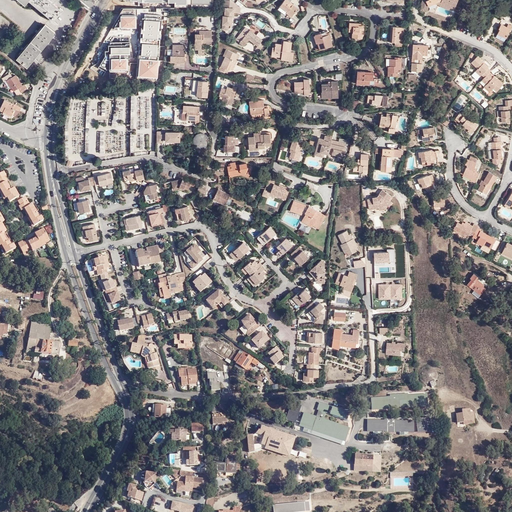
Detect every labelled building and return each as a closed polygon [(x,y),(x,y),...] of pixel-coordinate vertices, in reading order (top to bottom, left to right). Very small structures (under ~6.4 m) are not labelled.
[(30,0),(53,19),(61,9),(50,0),(19,0),(25,4),(27,0),(30,0)] [(225,8),(225,15),(232,16),(233,16),(234,16),(234,12),(239,12),(240,11),(240,7),(229,0),(223,0),(224,7),(225,8)] [(292,17),(294,13),(295,12),(298,8),(287,0),(285,0),(281,6),(288,12),(287,13),(292,17)] [(210,15),(218,15),(218,8),(217,7),(217,1),(212,1),(211,7),(210,7),(210,15)] [(437,1),(434,3),(439,5),(439,6),(449,9),(450,7),(437,1)] [(168,22),(168,14),(157,13),(156,18),(158,18),(165,18),(165,22),(168,22)] [(118,16),(112,14),(96,41),(102,45),(104,43),(108,45),(125,16),(118,16)] [(223,15),(222,29),(228,29),(228,24),(231,25),(232,21),(232,16),(225,15),(223,15)] [(359,27),(359,26),(359,23),(349,23),(349,32),(353,32),(352,38),(359,39),(359,35),(363,36),(364,28),(359,27)] [(20,60),(29,64),(54,32),(45,24),(17,58),(20,60)] [(507,27),(501,24),(499,29),(500,29),(498,34),(506,38),(511,25),(508,24),(507,27)] [(245,27),(236,39),(240,42),(239,43),(244,46),(249,39),(258,46),(256,49),(259,52),(264,46),(260,43),(262,40),(250,30),(249,31),(245,27)] [(404,28),(391,27),(390,42),(403,43),(404,28)] [(147,44),(144,44),(143,44),(141,30),(126,31),(127,45),(132,45),(139,44),(140,49),(140,50),(147,49),(147,44)] [(201,34),(195,34),(195,49),(198,49),(198,54),(204,55),(204,49),(202,49),(202,42),(207,42),(207,43),(211,43),(212,31),(206,31),(201,30),(201,34)] [(323,37),(322,33),(314,36),(317,44),(318,43),(320,50),(333,46),(329,35),(328,35),(323,37)] [(285,57),(285,60),(292,61),(294,52),(291,51),(291,42),(283,41),(283,45),(275,44),(275,48),(273,47),(271,56),(281,57),(281,56),(285,57)] [(173,44),(173,46),(172,53),(172,55),(170,55),(170,61),(185,62),(185,45),(173,44)] [(428,45),(413,44),(411,71),(421,71),(422,55),(427,56),(428,45)] [(228,50),(225,57),(221,66),(222,67),(220,70),(227,74),(229,70),(231,71),(231,70),(238,54),(228,50)] [(238,54),(231,70),(233,71),(240,55),(238,54)] [(490,72),(490,71),(488,68),(483,63),(484,62),(478,56),(471,63),(478,69),(475,71),(480,76),(482,75),(484,77),(490,72)] [(395,59),(390,59),(390,66),(388,66),(388,76),(397,77),(398,70),(401,70),(401,58),(395,57),(395,59)] [(27,66),(29,64),(20,60),(21,62),(19,65),(24,69),(26,66),(27,66)] [(80,76),(85,78),(87,75),(90,69),(89,68),(90,66),(87,65),(80,76)] [(103,74),(110,74),(110,66),(102,66),(102,71),(102,73),(102,74),(103,74)] [(373,73),(358,71),(357,84),(373,85),(373,73)] [(492,74),(490,72),(484,77),(482,80),(486,84),(485,86),(491,91),(493,88),(497,91),(503,84),(494,76),(492,77),(492,78),(490,77),(491,76),(492,74)] [(7,81),(12,77),(10,73),(4,77),(2,78),(9,89),(11,88),(7,81)] [(244,81),(252,82),(255,76),(247,73),(244,81)] [(16,75),(12,77),(7,81),(11,88),(12,87),(14,90),(19,88),(21,92),(27,89),(24,84),(22,85),(16,75)] [(186,77),(185,83),(194,84),(193,91),(198,91),(198,96),(208,97),(209,85),(208,85),(208,81),(194,79),(194,78),(186,77)] [(304,91),(305,93),(305,95),(310,95),(309,79),(304,79),(304,82),(294,82),(295,91),(304,91)] [(328,84),(322,85),(322,92),(321,93),(322,98),(339,98),(338,81),(332,81),(332,82),(328,83),(328,84)] [(223,85),(220,92),(224,93),(223,97),(222,102),(232,105),(235,93),(231,92),(232,88),(223,85)] [(375,96),(371,95),(371,100),(372,100),(372,104),(378,105),(378,106),(381,107),(381,105),(387,106),(388,97),(375,95),(375,96)] [(0,108),(0,109),(12,115),(14,110),(12,109),(13,108),(20,111),(22,108),(5,99),(0,108)] [(265,107),(264,104),(263,99),(249,101),(251,114),(265,112),(266,115),(271,114),(269,106),(268,106),(265,107)] [(510,116),(509,112),(508,113),(508,110),(509,110),(510,110),(510,105),(511,104),(511,99),(505,100),(506,106),(499,106),(499,111),(501,111),(501,117),(502,121),(509,121),(509,116),(510,116)] [(184,105),(184,109),(184,112),(183,112),(182,120),(187,120),(187,119),(196,120),(196,123),(200,123),(200,111),(200,106),(184,105)] [(184,112),(184,109),(176,109),(175,119),(182,120),(183,112),(184,112)] [(460,112),(456,117),(464,122),(462,124),(468,129),(467,131),(471,134),(477,125),(474,122),(473,123),(467,118),(460,112)] [(392,118),(386,117),(381,116),(379,126),(389,128),(388,132),(394,133),(397,115),(393,114),(392,118)] [(434,127),(422,128),(424,135),(422,135),(423,141),(434,139),(432,132),(432,130),(434,130),(434,127)] [(172,132),(171,141),(180,141),(180,137),(185,137),(186,132),(172,132)] [(194,137),(194,139),(194,143),(195,146),(198,147),(200,148),(203,149),(206,147),(209,145),(209,141),(209,138),(208,136),(205,133),(203,133),(199,133),(196,135),(194,137)] [(254,137),(254,135),(249,135),(250,150),(259,150),(259,147),(265,147),(265,145),(271,145),(271,138),(271,133),(261,134),(261,136),(254,137)] [(226,145),(235,145),(235,135),(226,135),(226,139),(226,145)] [(329,151),(332,140),(332,137),(325,136),(324,139),(319,138),(316,150),(324,153),(328,154),(329,151)] [(293,150),(292,153),(290,158),(298,161),(301,152),(300,152),(302,143),(293,140),(290,149),(291,149),(293,150)] [(346,144),(332,140),(329,151),(333,152),(332,154),(339,156),(341,151),(344,152),(346,144)] [(502,141),(501,141),(494,142),(493,142),(493,146),(492,146),(493,150),(494,150),(495,158),(500,157),(503,157),(501,145),(502,144),(502,141)] [(391,156),(400,156),(400,149),(383,148),(382,153),(381,171),(390,171),(391,156)] [(427,161),(427,164),(438,163),(436,153),(433,154),(432,150),(418,152),(419,157),(421,156),(422,162),(427,161)] [(360,162),(358,162),(353,161),(353,170),(362,171),(362,173),(368,173),(368,154),(361,154),(361,159),(360,162)] [(470,180),(475,182),(479,173),(474,171),(475,169),(477,163),(475,162),(469,160),(467,159),(465,164),(467,165),(463,174),(471,178),(470,179),(470,180)] [(231,166),(229,166),(228,166),(229,176),(234,175),(234,173),(241,171),(249,174),(252,168),(247,167),(246,163),(236,165),(235,162),(231,163),(231,166)] [(142,183),(144,180),(142,169),(135,171),(136,174),(131,174),(130,170),(123,172),(124,177),(131,182),(136,180),(137,181),(138,181),(142,183)] [(17,198),(19,197),(16,193),(14,194),(12,189),(10,191),(5,182),(7,181),(4,177),(6,176),(3,172),(0,173),(0,183),(0,185),(0,184),(0,188),(1,191),(6,199),(7,198),(10,202),(17,198)] [(490,186),(491,186),(497,177),(490,172),(483,181),(482,180),(480,184),(481,185),(478,189),(485,194),(489,188),(488,188),(490,186)] [(111,173),(94,177),(95,185),(96,186),(100,185),(113,182),(111,173)] [(431,184),(432,183),(438,181),(435,173),(428,175),(428,174),(418,178),(419,182),(421,182),(423,187),(426,186),(427,189),(432,187),(431,184)] [(95,185),(94,177),(88,178),(88,176),(76,178),(77,183),(79,183),(80,186),(82,186),(83,191),(91,189),(90,186),(95,185)] [(275,181),(268,178),(265,186),(272,189),(270,192),(282,196),(281,198),(286,200),(290,188),(285,187),(285,188),(278,186),(274,184),(275,181)] [(188,189),(191,182),(182,179),(171,181),(173,188),(179,187),(184,189),(184,188),(188,189)] [(149,183),(144,180),(142,183),(141,186),(145,189),(147,185),(149,185),(148,184),(149,183)] [(156,184),(149,185),(147,185),(145,189),(144,191),(146,201),(149,200),(149,199),(158,197),(156,188),(157,188),(156,184)] [(214,198),(225,204),(229,197),(234,200),(234,201),(243,206),(245,201),(236,196),(235,197),(231,195),(232,193),(231,193),(230,194),(219,188),(214,198)] [(377,198),(377,197),(369,198),(369,200),(367,201),(369,210),(379,208),(379,210),(384,209),(387,205),(389,207),(391,203),(388,200),(391,196),(382,190),(378,194),(379,197),(379,198),(377,198)] [(25,197),(20,200),(18,201),(21,205),(23,210),(25,209),(27,213),(32,222),(34,226),(43,221),(41,216),(39,218),(31,205),(30,206),(25,197)] [(444,197),(433,198),(434,206),(445,206),(445,208),(449,208),(448,198),(444,198),(444,197)] [(89,205),(88,200),(78,202),(80,213),(90,211),(89,205)] [(293,200),(290,209),(302,213),(302,212),(305,213),(302,219),(313,225),(313,226),(314,223),(319,226),(325,217),(315,211),(316,210),(309,206),(309,205),(308,207),(304,206),(305,204),(293,200)] [(175,208),(176,213),(177,212),(179,220),(190,218),(188,206),(175,208)] [(152,226),(158,225),(158,223),(161,222),(160,213),(161,212),(164,212),(163,208),(149,211),(152,226)] [(2,234),(4,233),(2,228),(4,228),(1,223),(4,221),(0,214),(0,245),(0,246),(2,245),(7,254),(16,249),(13,244),(11,245),(8,241),(6,242),(2,234)] [(129,225),(130,230),(142,227),(140,216),(126,219),(127,225),(129,225)] [(313,225),(302,219),(301,221),(312,227),(313,225)] [(477,227),(478,226),(474,224),(473,226),(465,222),(465,223),(464,225),(462,223),(461,224),(457,222),(454,229),(464,235),(465,234),(468,235),(469,233),(473,235),(477,227)] [(98,239),(96,232),(95,232),(94,229),(95,228),(95,224),(84,227),(84,231),(86,231),(87,234),(89,234),(89,237),(90,241),(98,239)] [(263,238),(260,241),(263,245),(276,233),(270,226),(261,234),(263,238)] [(473,235),(472,237),(478,240),(476,243),(482,246),(483,245),(483,243),(491,247),(495,239),(480,231),(481,229),(477,227),(473,235)] [(18,244),(22,252),(26,250),(30,248),(32,250),(36,248),(45,243),(44,241),(48,239),(43,230),(39,232),(40,234),(35,236),(37,238),(28,243),(27,242),(23,243),(22,242),(18,244)] [(357,247),(353,239),(351,240),(349,236),(346,231),(339,235),(343,243),(345,243),(349,251),(347,252),(349,255),(357,251),(355,248),(357,247)] [(276,253),(279,256),(293,245),(286,238),(277,246),(280,250),(276,253)] [(243,242),(233,250),(236,254),(233,257),(236,261),(249,249),(243,242)] [(511,245),(507,243),(503,250),(507,252),(506,255),(511,258),(511,245)] [(184,253),(187,257),(189,255),(193,260),(189,264),(192,268),(202,260),(197,254),(200,250),(195,244),(184,253)] [(159,253),(158,246),(153,247),(153,249),(151,250),(150,248),(146,249),(147,249),(147,253),(143,253),(142,250),(136,252),(137,258),(139,267),(144,266),(150,264),(161,262),(159,254),(159,253)] [(309,258),(300,246),(291,253),(295,257),(297,256),(303,263),(309,258)] [(96,271),(98,276),(101,275),(107,274),(106,269),(109,268),(106,256),(102,257),(100,256),(99,255),(98,256),(97,258),(94,259),(95,267),(97,267),(98,271),(96,271)] [(301,265),(303,263),(297,256),(295,257),(301,265)] [(245,266),(252,274),(257,269),(255,266),(259,263),(256,260),(253,263),(251,261),(245,266)] [(317,278),(317,283),(324,283),(324,272),(324,271),(321,269),(321,268),(324,266),(324,263),(321,260),(308,271),(310,273),(311,271),(317,278)] [(257,269),(252,274),(250,276),(257,284),(263,279),(261,277),(263,275),(265,273),(263,270),(265,268),(262,265),(257,269)] [(141,272),(133,274),(134,281),(143,279),(141,272)] [(344,289),(352,292),(354,286),(352,285),(354,279),(356,280),(358,275),(350,272),(348,276),(339,273),(336,281),(341,283),(341,285),(344,286),(344,289)] [(186,281),(184,274),(175,276),(175,278),(179,277),(180,282),(186,281)] [(198,284),(203,290),(212,282),(204,274),(201,277),(200,276),(193,282),(196,286),(198,284)] [(468,284),(475,290),(477,286),(481,289),(483,286),(484,285),(477,279),(478,278),(474,274),(471,278),(472,279),(468,284)] [(175,278),(175,276),(172,276),(169,277),(166,278),(169,289),(173,288),(178,287),(178,291),(182,290),(180,282),(179,277),(175,278)] [(257,284),(250,276),(248,277),(255,285),(257,284)] [(170,295),(169,289),(166,278),(154,280),(155,286),(158,285),(159,288),(162,287),(164,296),(170,295)] [(110,290),(115,288),(113,283),(111,280),(103,283),(106,291),(110,290)] [(477,286),(475,290),(481,294),(485,289),(483,286),(481,289),(477,286)] [(118,292),(116,287),(115,288),(110,290),(112,294),(108,295),(111,304),(120,300),(118,296),(117,292),(118,292)] [(293,296),(301,305),(310,296),(304,289),(300,293),(298,295),(296,293),(293,296)] [(221,308),(228,302),(224,297),(223,299),(220,294),(221,293),(218,290),(209,298),(216,307),(218,304),(221,308)] [(299,306),(301,305),(293,296),(292,298),(299,306)] [(213,309),(216,307),(209,298),(206,301),(213,309)] [(316,306),(312,301),(306,307),(309,311),(310,310),(316,316),(314,318),(314,322),(323,322),(323,314),(320,310),(324,307),(319,302),(316,306)] [(186,311),(182,312),(178,312),(178,311),(166,314),(167,320),(173,319),(174,321),(188,319),(186,311)] [(334,320),(346,321),(346,313),(334,312),(334,320)] [(136,316),(137,323),(142,322),(143,326),(149,324),(153,324),(151,314),(146,315),(141,316),(141,315),(136,316)] [(248,336),(259,326),(256,322),(255,324),(252,321),(254,319),(249,314),(241,321),(243,325),(247,329),(246,333),(248,336)] [(133,327),(132,318),(117,321),(119,330),(133,327)] [(0,336),(3,337),(3,336),(3,333),(7,334),(8,325),(4,324),(4,326),(0,325),(0,336)] [(31,325),(26,354),(30,355),(31,352),(41,353),(43,341),(49,342),(51,328),(43,327),(31,325)] [(356,340),(358,340),(359,331),(354,331),(353,335),(343,333),(343,329),(334,328),(332,346),(338,347),(340,345),(355,347),(356,342),(356,340)] [(268,339),(267,337),(265,338),(264,336),(265,335),(262,331),(253,338),(256,342),(254,344),(255,345),(258,348),(268,339)] [(308,331),(307,336),(307,341),(321,342),(322,332),(308,331)] [(192,346),(192,335),(174,335),(174,344),(177,344),(178,348),(186,348),(186,346),(192,346)] [(43,341),(41,353),(51,354),(53,343),(49,342),(43,341)] [(144,343),(137,341),(137,344),(132,343),(130,350),(142,353),(141,354),(144,357),(146,356),(148,363),(154,361),(155,366),(156,370),(161,369),(156,354),(155,354),(153,349),(154,347),(153,346),(153,345),(151,345),(150,345),(149,345),(144,344),(144,343)] [(396,343),(392,343),(387,342),(386,354),(400,355),(400,351),(404,351),(405,344),(397,343),(396,343)] [(53,343),(51,354),(57,355),(58,347),(60,347),(60,343),(53,343)] [(283,357),(280,354),(278,351),(280,350),(276,346),(268,352),(271,357),(269,358),(274,364),(283,357)] [(313,364),(318,364),(319,353),(321,353),(321,348),(313,347),(313,352),(311,352),(309,352),(308,364),(313,364)] [(259,363),(244,352),(236,363),(245,369),(247,367),(251,362),(253,364),(256,365),(256,363),(258,364),(259,363)] [(148,368),(151,368),(155,366),(154,361),(148,363),(146,356),(144,357),(148,368)] [(308,364),(307,364),(306,369),(308,369),(307,372),(303,372),(303,375),(305,375),(305,380),(312,381),(313,376),(318,376),(318,369),(313,369),(313,365),(313,364),(308,364)] [(178,368),(179,377),(181,377),(181,379),(181,383),(189,382),(189,383),(196,383),(196,379),(196,377),(197,376),(196,368),(187,369),(187,367),(178,368)] [(210,382),(211,385),(211,390),(219,389),(219,381),(213,381),(210,382)] [(372,410),(428,406),(427,394),(409,395),(409,391),(389,393),(389,397),(371,398),(372,410)] [(286,419),(295,422),(301,406),(292,403),(286,419)] [(304,413),(301,419),(346,434),(348,428),(323,419),(325,412),(347,419),(349,413),(325,405),(325,406),(323,406),(323,404),(319,403),(317,409),(319,410),(316,417),(304,413)] [(166,412),(166,408),(166,405),(155,405),(154,417),(170,418),(170,412),(166,412)] [(462,410),(462,413),(463,421),(470,421),(469,412),(469,409),(462,410)] [(213,425),(221,425),(222,423),(223,425),(226,427),(228,427),(231,425),(220,414),(219,414),(217,412),(212,412),(213,425)] [(463,421),(463,423),(463,426),(474,424),(472,412),(469,412),(470,421),(463,421)] [(367,431),(414,432),(413,421),(397,421),(397,417),(385,417),(385,420),(368,420),(367,431)] [(418,432),(435,430),(434,417),(417,418),(418,432)] [(346,434),(301,419),(300,425),(344,440),(346,434)] [(255,441),(276,447),(279,435),(258,429),(255,441)] [(170,442),(186,442),(185,430),(170,431),(170,442)] [(184,465),(199,465),(199,462),(197,462),(197,452),(183,452),(183,458),(186,458),(186,460),(183,460),(184,464),(184,465)] [(354,455),(353,465),(371,466),(375,466),(376,457),(354,455)] [(216,471),(234,472),(234,470),(239,470),(239,463),(235,463),(235,457),(227,456),(226,465),(217,464),(216,471)] [(193,472),(173,470),(172,473),(176,478),(180,475),(181,476),(186,477),(185,483),(177,482),(177,486),(181,490),(185,491),(189,487),(193,488),(202,489),(203,479),(192,477),(193,472)] [(145,487),(146,487),(150,488),(155,484),(156,474),(145,472),(143,473),(142,479),(145,479),(144,485),(145,487)] [(131,484),(129,484),(127,492),(129,492),(127,497),(141,501),(143,493),(136,491),(137,486),(131,484)] [(207,500),(207,501),(206,507),(213,507),(213,504),(214,504),(215,497),(207,500)] [(171,509),(179,511),(180,511),(185,511),(190,511),(191,511),(195,511),(196,506),(173,501),(171,509)] [(273,511),(292,511),(310,510),(309,502),(273,505),(273,511)]
